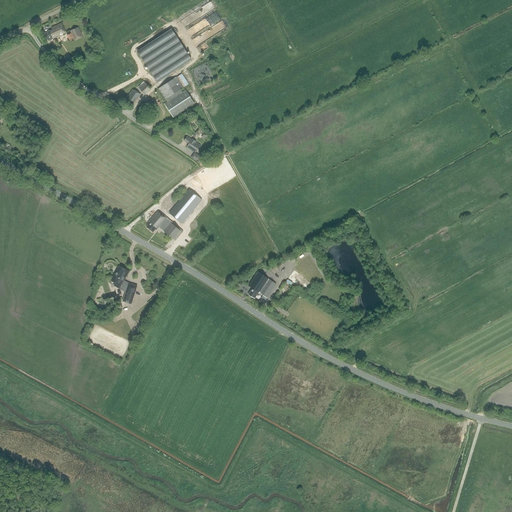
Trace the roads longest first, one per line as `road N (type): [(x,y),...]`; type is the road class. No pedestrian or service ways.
road 1 (tertiary): [(511,426),(348,367),(0,160)]
road 2 (track): [(422,511),(261,424),(222,486),(212,486),(0,365)]
road 3 (track): [(226,511),(205,503),(181,507),(44,435),(0,429)]
road 4 (unclassified): [(194,156),(78,83),(28,28)]
